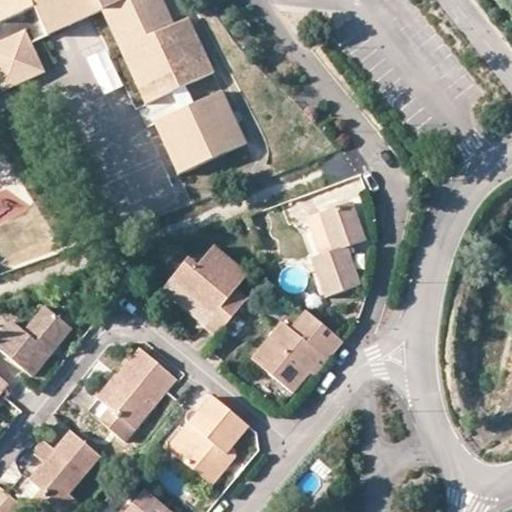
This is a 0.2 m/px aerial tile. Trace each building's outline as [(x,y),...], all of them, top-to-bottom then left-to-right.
[(0,0),(0,24),(2,29),(0,30),(0,83),(6,96),(47,77),(33,47),(104,16),(147,109),(175,96),(187,90),(216,78),(191,23),(177,29),(163,0),(0,0)] [(196,109),(187,90),(175,96),(185,115),(196,109)] [(185,115),(156,128),(180,179),(249,147),(225,95),(196,109),(185,115)] [(353,201),(307,217),(321,256),(314,258),(328,297),(361,285),(347,246),(367,239),(353,201)] [(198,266),(189,259),(172,279),(215,315),(206,326),(218,336),(248,300),(236,290),(248,275),(214,247),(198,266)] [(74,331),(49,310),(28,334),(16,324),(0,343),(0,350),(33,379),(74,331)] [(283,324),(253,361),(292,393),(322,357),(328,361),(344,342),(307,312),(291,331),(283,324)] [(140,348),(118,375),(125,381),(106,404),(97,397),(87,410),(125,442),(176,379),(140,348)] [(116,374),(97,397),(106,404),(125,381),(118,375),(116,374)] [(186,421),(188,424),(196,430),(176,456),(212,486),(235,456),(235,452),(232,447),(249,426),(213,397),(201,413),(193,411),(188,414),(186,421)] [(168,450),(176,456),(196,430),(188,424),(168,450)] [(72,430),(55,450),(45,464),(31,481),(22,475),(11,488),(40,511),(54,511),(60,507),(65,511),(69,511),(78,501),(70,494),(100,455),(72,430)] [(32,453),(45,464),(55,450),(44,439),(32,453)] [(0,511),(20,511),(24,507),(0,487),(0,511)] [(168,511),(144,492),(127,511),(168,511)]
